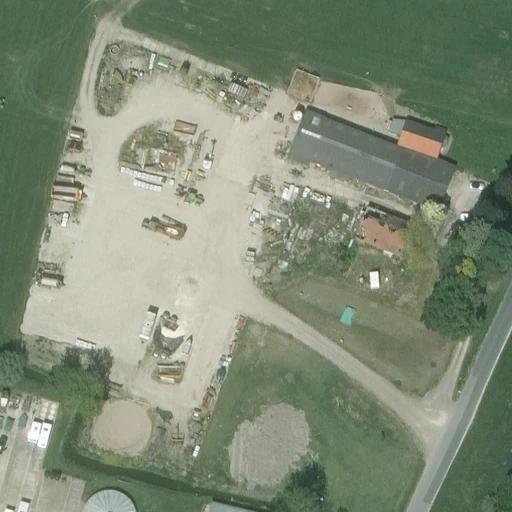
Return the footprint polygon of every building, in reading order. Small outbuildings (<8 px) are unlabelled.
[(290,91),(313,99),(320,78),(297,71),(290,91)] [(435,164),(396,149),(306,117),(289,164),(308,171),(310,165),(439,212),(454,171),(435,164)] [(405,123),(396,149),(435,164),(445,137),(405,123)] [(399,258),(412,227),(367,209),(355,239),(399,258)] [(49,225),(43,242),(65,249),(71,231),(49,225)] [(371,273),(372,287),(394,287),(393,272),(371,273)]
